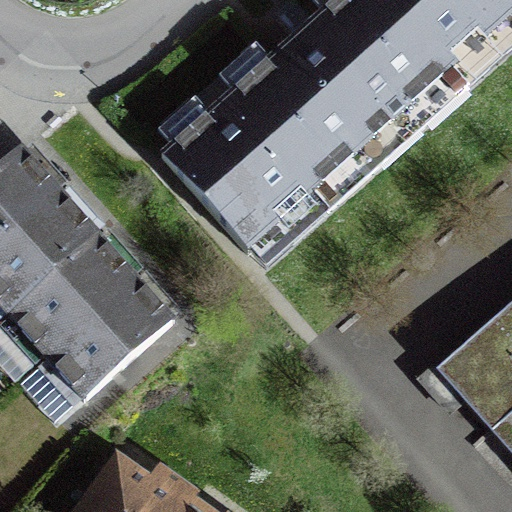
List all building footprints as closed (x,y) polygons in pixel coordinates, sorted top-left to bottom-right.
[(339,0),(313,24),(161,158),(247,255),(511,20),(511,10),(502,0),(339,0)] [(0,170),(0,247),(60,194),(38,169),(21,151),(0,170)] [(60,194),(0,247),(0,307),(7,316),(97,236),(75,212),(60,194)] [(97,236),(7,316),(45,358),(135,279),(114,255),(97,236)] [(135,279),(45,358),(83,401),(173,322),(154,300),(135,279)] [(511,305),(436,373),(464,404),(511,457),(511,305)] [(187,511),(117,461),(80,511),(187,511)]
